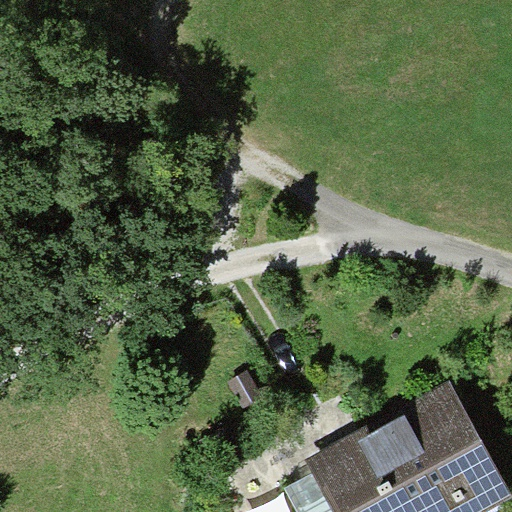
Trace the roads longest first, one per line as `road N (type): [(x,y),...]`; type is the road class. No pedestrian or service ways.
road 1 (track): [(0,364),(71,328),(241,264),(368,238),(511,276)]
road 2 (track): [(168,0),(156,13),(153,67),(191,129),(368,238)]
